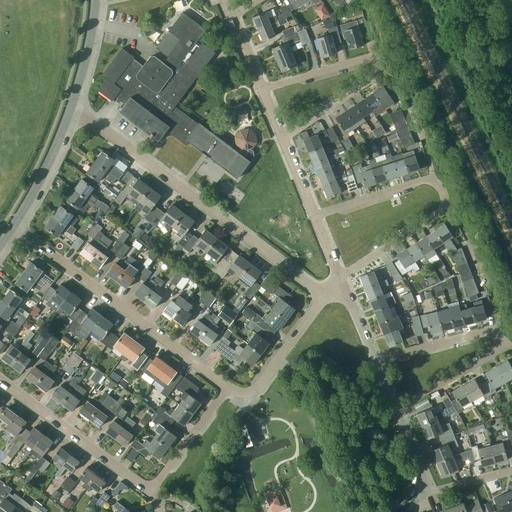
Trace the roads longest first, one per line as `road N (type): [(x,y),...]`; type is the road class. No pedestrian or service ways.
road 1 (residential): [(324,297),(71,106)]
road 2 (residential): [(337,278),(447,207),(444,197),(431,179),(314,215)]
road 3 (residential): [(374,361),(498,329),(504,345),(395,410)]
road 4 (residential): [(227,388),(12,226)]
road 5 (residential): [(261,88),(380,61),(374,76),(281,136)]
road 6 (residential): [(150,491),(0,379)]
road 7 (residential): [(511,470),(428,493),(395,410)]
road 8 (residential): [(227,388),(253,390),(324,297)]
road 9 (tertiary): [(12,226),(71,106)]
road 10 (residential): [(150,491),(227,388)]
